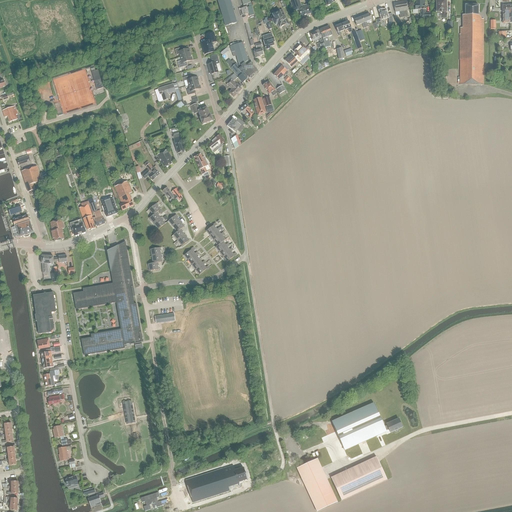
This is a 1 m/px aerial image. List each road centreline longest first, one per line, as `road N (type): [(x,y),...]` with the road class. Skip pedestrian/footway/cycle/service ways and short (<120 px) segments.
road 1 (residential): [(95,474),(87,466),(57,292),(36,285),(31,244)]
road 2 (residential): [(143,288),(204,281),(246,254),(219,122)]
road 3 (tertiary): [(219,122),(305,29),(371,4)]
road 4 (residential): [(41,245),(0,112)]
road 5 (tertiary): [(129,216),(219,122)]
